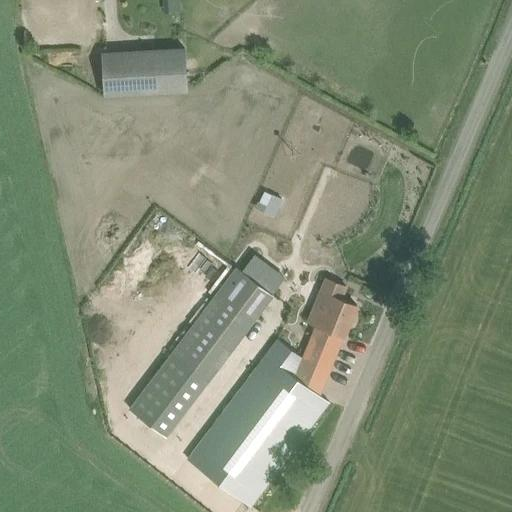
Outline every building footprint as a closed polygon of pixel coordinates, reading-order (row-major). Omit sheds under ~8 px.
[(105,56),(105,52),(104,52),(106,94),(108,94),(107,90),(186,86),(187,90),(188,90),(186,47),(184,47),(185,51),(105,56)] [(265,190),(260,201),(267,204),(273,193),(265,190)] [(298,261),(316,265),(321,241),(303,237),(298,261)] [(273,295),(268,291),(249,277),(237,268),(219,292),(254,319),(273,295)] [(345,335),(358,304),(343,298),(348,285),(326,276),(307,321),(317,326),(304,357),(279,338),(189,458),(251,505),(330,401),(320,394),(345,335)] [(131,408),(167,434),(209,379),(173,353),(131,408)]
